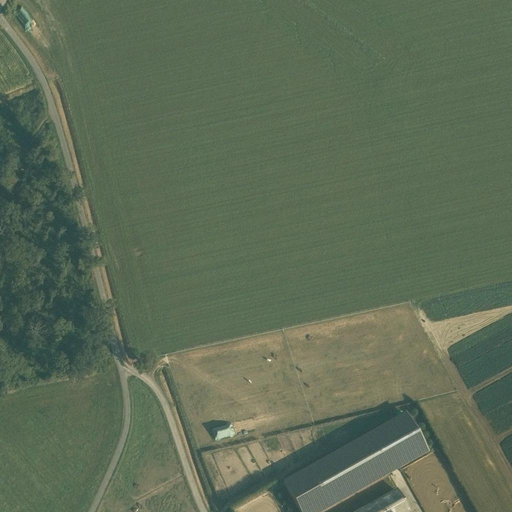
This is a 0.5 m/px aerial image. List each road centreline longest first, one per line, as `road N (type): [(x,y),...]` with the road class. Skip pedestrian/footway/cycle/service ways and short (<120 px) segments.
road 1 (residential): [(120,370),(50,100),(2,19)]
road 2 (track): [(120,370),(139,376),(164,405),(204,511)]
road 3 (residential): [(120,370),(126,420),(91,511)]
